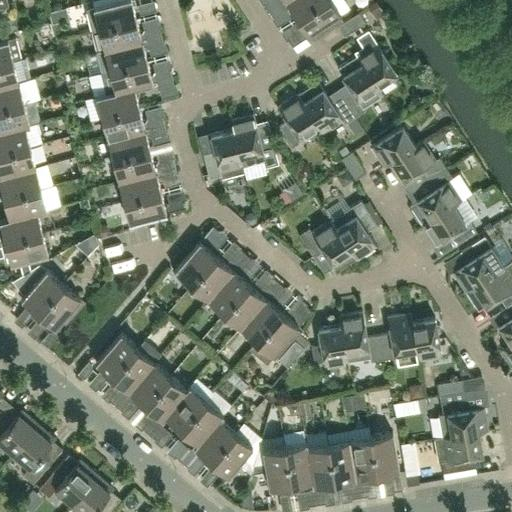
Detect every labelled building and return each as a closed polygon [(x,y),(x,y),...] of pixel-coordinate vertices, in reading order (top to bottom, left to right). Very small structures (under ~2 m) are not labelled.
[(92,30),(136,18),(131,0),(117,0),(87,8),(92,30)] [(269,9),(282,1),(282,0),(268,0),(265,2),(269,9)] [(286,0),(297,17),(323,0),(286,0)] [(310,36),(342,15),(332,0),(323,0),(297,17),(310,36)] [(370,4),(367,6),(375,18),(377,16),(384,12),(376,0),(370,4)] [(274,16),(287,7),(282,1),(269,9),(274,16)] [(337,25),(344,35),(365,22),(358,12),(337,25)] [(142,39),(136,18),(92,30),(98,51),(142,39)] [(161,34),(159,27),(144,31),(145,38),(161,34)] [(397,72),(368,28),(356,36),(365,49),(357,54),(362,62),(377,85),(378,85),(397,72)] [(306,37),(302,30),(289,39),(293,45),(306,37)] [(163,42),(161,34),(145,38),(147,46),(163,42)] [(15,36),(8,38),(0,40),(0,63),(13,60),(21,58),(15,36)] [(98,51),(103,71),(103,72),(147,60),(142,39),(98,51)] [(377,85),(362,62),(357,54),(337,67),(351,88),(341,95),(355,116),(366,109),(363,105),(383,93),(378,85),(377,85)] [(0,85),(19,81),(13,60),(0,63),(0,85)] [(153,82),(147,60),(103,72),(103,71),(101,71),(107,93),(115,90),(115,91),(134,86),(134,87),(153,82)] [(172,77),(170,70),(155,74),(156,81),(172,77)] [(174,84),(172,77),(156,81),(158,88),(174,84)] [(355,116),(341,95),(332,101),(318,80),(298,92),(303,100),(318,124),(323,132),(343,119),(345,123),(355,116)] [(0,108),(24,102),(19,81),(0,85),(0,108)] [(140,107),(134,87),(134,86),(115,91),(115,90),(107,93),(97,95),(102,117),(140,107)] [(318,124),(303,100),(298,92),(278,105),(287,119),(277,126),(291,147),(301,140),(299,136),(318,124)] [(30,124),(24,102),(0,108),(0,130),(25,124),(25,125),(30,124)] [(145,128),(140,107),(102,117),(108,138),(145,128)] [(243,164),(243,165),(263,160),(264,166),(278,162),(269,126),(258,129),(253,113),(230,119),(233,128),(240,155),(241,155),(243,164)] [(164,123),(162,116),(147,120),(149,127),(164,123)] [(166,131),(164,123),(149,127),(150,135),(166,131)] [(0,152),(30,145),(25,125),(25,124),(0,130),(0,152)] [(392,160),(415,144),(402,125),(371,145),(384,165),(392,160)] [(150,149),(145,128),(108,138),(113,159),(150,149)] [(245,171),(243,165),(243,164),(241,155),(240,155),(233,128),(211,134),(215,150),(203,153),(209,177),(221,174),(222,177),(245,171)] [(435,159),(422,139),(415,144),(392,160),(404,179),(418,170),(425,180),(446,166),(439,156),(435,159)] [(0,174),(36,166),(30,145),(0,152),(0,174)] [(156,170),(150,149),(113,159),(118,180),(156,170)] [(365,172),(352,151),(341,157),(355,179),(365,172)] [(175,165),(173,158),(158,162),(159,169),(175,165)] [(177,172),(175,165),(159,169),(161,176),(177,172)] [(41,187),(36,166),(0,174),(0,181),(4,196),(41,187)] [(422,223),(430,218),(430,219),(453,203),(454,204),(461,199),(449,179),(452,177),(446,166),(425,180),(431,190),(410,204),(422,223)] [(346,168),(336,175),(340,181),(347,183),(353,179),(346,168)] [(161,191),(156,170),(118,180),(124,200),(161,191)] [(295,181),(283,189),(291,200),(303,192),(295,181)] [(47,208),(41,187),(4,196),(9,217),(37,210),(37,211),(47,208)] [(167,213),(161,191),(124,200),(129,222),(167,213)] [(376,244),(367,231),(377,224),(366,208),(361,199),(332,218),(337,226),(336,226),(356,257),(376,244)] [(185,207),(184,200),(168,203),(170,211),(185,207)] [(122,203),(97,210),(102,229),(128,221),(122,203)] [(454,204),(453,203),(430,219),(430,218),(422,223),(435,243),(449,234),(455,244),(476,231),(470,220),(466,223),(454,204)] [(372,204),(366,208),(377,224),(382,221),(372,204)] [(43,231),(37,211),(37,210),(9,217),(0,218),(0,220),(5,241),(43,231)] [(246,214),(245,218),(247,222),(251,224),(256,221),(257,217),(255,212),(250,211),(246,214)] [(356,257),(336,226),(337,226),(332,218),(312,231),(309,227),(299,234),(313,255),(323,248),(337,270),(356,257)] [(174,269),(191,283),(216,254),(206,245),(219,230),(213,224),(174,269)] [(48,253),(43,231),(5,241),(11,263),(19,260),(23,273),(31,268),(28,258),(48,253)] [(453,270),(465,290),(473,285),(496,270),(496,269),(503,264),(484,235),(460,251),(466,261),(453,270)] [(234,269),(247,254),(241,249),(228,264),(216,254),(191,283),(208,297),(233,268),(234,269)] [(253,260),(247,254),(234,269),(233,268),(208,297),(224,312),(249,282),(240,275),(253,260)] [(499,295),(506,305),(511,301),(511,258),(503,264),(496,269),(496,270),(473,285),(465,290),(478,309),(499,295)] [(38,312),(63,283),(46,268),(40,276),(31,268),(23,273),(34,283),(21,297),(38,312)] [(267,297),(280,282),(274,277),(261,292),(249,282),(224,312),(240,326),(266,296),(267,297)] [(285,287),(280,282),(267,297),(266,296),(240,326),(257,340),(282,311),(272,302),(285,287)] [(67,324),(86,302),(63,283),(38,312),(55,326),(60,321),(67,324)] [(511,343),(511,344),(511,343),(511,301),(506,305),(511,314),(511,315),(498,324),(511,343)] [(293,320),(282,311),(257,340),(249,348),(267,362),(274,354),(299,325),(312,310),(306,304),(293,320)] [(367,336),(363,311),(339,315),(341,324),(346,351),(348,360),(370,356),(371,361),(383,358),(379,334),(367,336)] [(417,348),(412,320),(413,320),(411,311),(387,315),(390,332),(379,334),(383,358),(395,356),(394,352),(416,348),(417,348)] [(435,316),(413,320),(412,320),(417,348),(416,348),(418,357),(441,353),(435,316)] [(341,324),(318,328),(324,364),(348,360),(346,351),(341,324)] [(47,346),(57,334),(54,331),(49,331),(40,340),(47,346)] [(113,375),(138,346),(121,332),(95,361),(113,375)] [(144,339),(138,346),(113,375),(129,390),(154,360),(160,353),(144,339)] [(288,366),(304,347),(295,339),(278,358),(288,366)] [(511,343),(511,344),(511,343),(503,348),(511,361),(511,343)] [(78,372),(84,378),(92,369),(92,363),(88,360),(78,372)] [(170,374),(154,360),(129,390),(145,404),(170,374)] [(165,414),(187,389),(186,388),(170,374),(145,404),(162,418),(165,414)] [(165,414),(181,428),(206,399),(213,391),(197,377),(190,385),(189,384),(186,388),(187,389),(165,414)] [(242,377),(236,383),(242,389),(248,382),(242,377)] [(465,390),(462,378),(437,383),(440,395),(465,390)] [(414,382),(410,389),(411,397),(423,395),(421,381),(414,382)] [(0,415),(11,403),(2,395),(3,393),(0,390),(0,415)] [(123,390),(117,390),(109,400),(110,400),(116,405),(126,393),(123,390)] [(374,390),(366,391),(368,401),(375,400),(374,390)] [(343,396),(346,411),(365,407),(362,392),(343,396)] [(122,410),(130,401),(129,395),(126,393),(116,405),(122,410)] [(488,429),(484,405),(468,408),(466,396),(441,401),(443,413),(438,413),(442,436),(451,434),(451,435),(479,430),(479,431),(488,429)] [(198,442),(220,417),(223,414),(206,399),(181,428),(197,441),(198,442)] [(308,399),(299,401),(299,402),(301,412),(301,414),(311,412),(308,399)] [(299,402),(288,404),(289,414),(301,412),(299,402)] [(0,440),(13,452),(38,423),(21,408),(20,410),(11,403),(0,415),(0,440)] [(423,403),(392,405),(393,418),(423,416),(423,403)] [(236,431),(220,417),(198,442),(197,441),(194,445),(211,460),(236,431)] [(155,418),(150,419),(142,428),(143,428),(148,433),(159,421),(155,418)] [(155,438),(163,429),(162,423),(159,421),(148,433),(155,438)] [(262,437),(244,422),(236,431),(211,460),(228,474),(238,463),(251,473),(254,464),(262,437)] [(33,482),(63,447),(53,439),(55,437),(38,423),(13,452),(29,466),(23,473),(33,482)] [(483,453),(479,431),(479,430),(451,435),(451,434),(442,436),(434,437),(438,460),(442,460),(444,472),(469,468),(467,456),(483,453)] [(399,469),(393,431),(370,435),(377,473),(399,469)] [(377,473),(370,435),(349,439),(356,476),(364,475),(377,473)] [(356,476),(349,439),(328,442),(335,480),(355,477),(356,476)] [(312,479),(307,446),(308,446),(307,441),(285,445),(291,483),(312,479)] [(328,442),(308,446),(307,446),(312,479),(312,484),(335,480),(328,442)] [(176,456),(181,461),(191,449),(186,445),(176,456)] [(291,483),(285,445),(262,449),(265,462),(254,464),(251,473),(266,470),(269,487),(291,483)] [(181,461),(187,466),(197,454),(191,449),(181,461)] [(71,502),(96,473),(79,458),(78,460),(69,452),(39,487),(49,496),(55,488),(71,502)] [(107,511),(121,497),(111,489),(113,487),(96,473),(71,502),(83,511),(107,511)] [(394,490),(402,489),(400,473),(395,474),(392,478),(394,490)] [(417,473),(406,475),(408,484),(419,482),(417,473)] [(359,496),(367,495),(364,475),(356,476),(355,477),(356,481),(359,496)] [(359,496),(356,481),(352,481),(349,486),(351,498),(359,496)] [(317,504),(325,502),(323,490),(318,487),(314,488),(317,504)] [(309,505),(317,504),(314,488),(310,489),(306,493),(309,505)]
